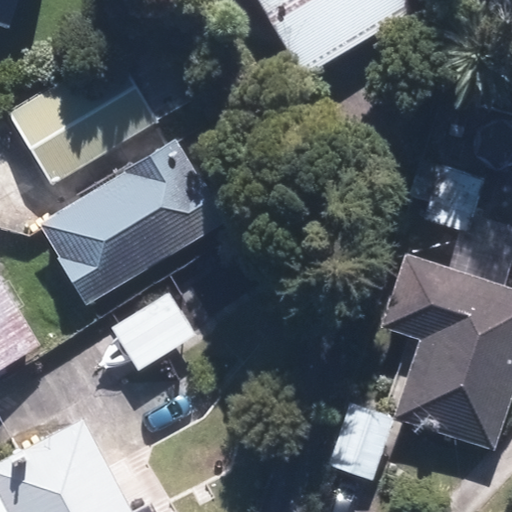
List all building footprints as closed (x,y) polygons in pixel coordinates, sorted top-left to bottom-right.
[(260,0),(301,73),(413,11),(407,0),(260,0)] [(8,114),(49,183),(154,121),(114,52),(8,114)] [(450,121),(416,212),(469,231),(503,141),(450,121)] [(88,301),(226,218),(178,139),(40,222),(88,301)] [(491,449),(511,384),(511,283),(402,249),(378,323),(418,336),(392,417),(491,449)] [(0,359),(33,340),(0,281),(0,359)] [(167,289),(106,323),(135,374),(196,340),(167,289)] [(391,409),(348,396),(327,464),(370,477),(391,409)] [(133,511),(82,416),(0,459),(0,488),(12,511),(133,511)]
